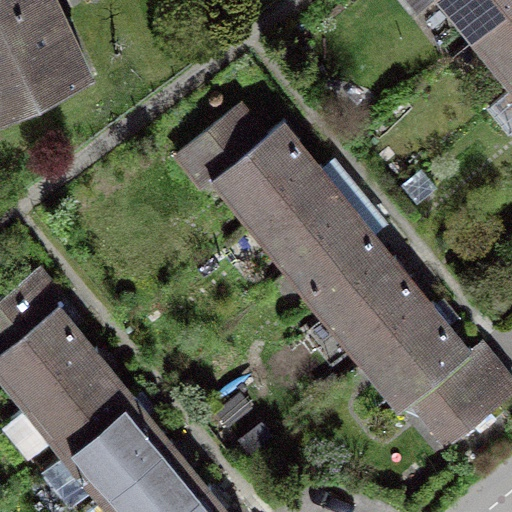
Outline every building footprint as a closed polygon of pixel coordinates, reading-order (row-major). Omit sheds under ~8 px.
[(0,0),(0,134),(105,85),(65,0),(0,0)] [(511,0),(418,0),(422,5),(428,0),(439,0),(471,38),(511,4),(511,0)] [(511,4),(471,38),(510,86),(511,84),(511,4)] [(241,96),(172,152),(196,182),(209,171),(244,214),(317,156),(279,109),(263,123),(241,96)] [(317,156),(244,214),(281,259),(353,201),(317,156)] [(353,201),(281,259),(322,311),(395,252),(353,201)] [(395,252),(322,311),(353,349),(426,291),(395,252)] [(511,257),(486,271),(500,297),(511,290),(511,257)] [(56,287),(35,262),(0,290),(0,378),(16,397),(88,338),(50,292),(56,287)] [(429,381),(472,347),(426,291),(353,349),(396,402),(406,394),(445,443),(466,427),(447,403),(429,381)] [(88,338),(16,397),(57,447),(129,388),(88,338)] [(447,403),(499,362),(481,339),(472,347),(429,381),(447,403)] [(511,377),(499,362),(447,403),(466,427),(511,390),(511,377)] [(129,388),(57,447),(96,494),(168,435),(129,388)] [(168,435),(96,494),(111,511),(171,511),(208,482),(168,435)] [(232,511),(208,482),(171,511),(232,511)]
